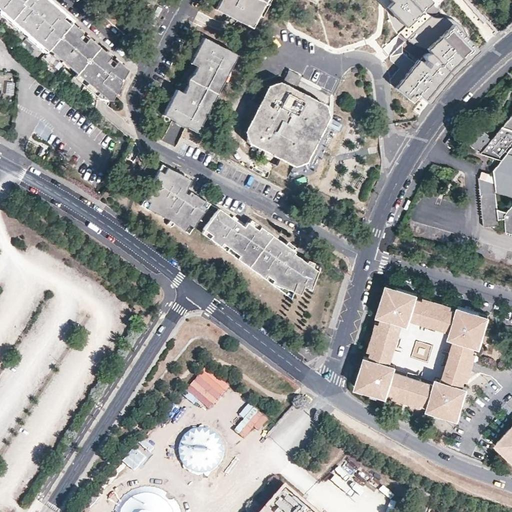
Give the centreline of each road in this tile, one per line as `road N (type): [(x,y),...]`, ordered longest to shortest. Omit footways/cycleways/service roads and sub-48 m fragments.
road 1 (residential): [(366,259),(150,148),(134,99),(146,68)]
road 2 (residential): [(366,259),(395,183),(441,110),(511,41)]
road 3 (residential): [(190,289),(49,511)]
road 4 (residential): [(0,162),(190,289)]
road 5 (residential): [(326,395),(458,465),(511,484)]
road 6 (residential): [(190,289),(326,395)]
road 7 (residential): [(366,259),(511,302)]
road 8 (residential): [(326,395),(366,259)]
